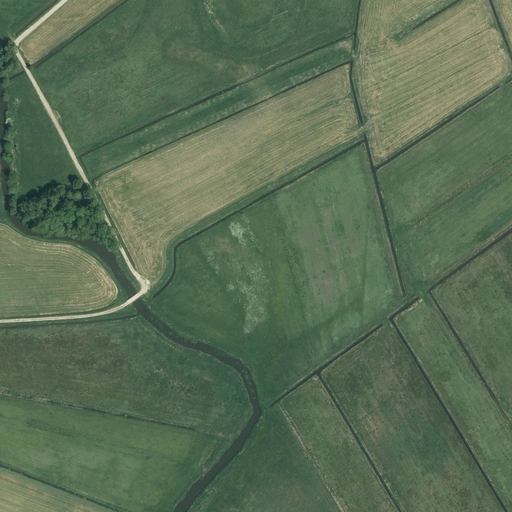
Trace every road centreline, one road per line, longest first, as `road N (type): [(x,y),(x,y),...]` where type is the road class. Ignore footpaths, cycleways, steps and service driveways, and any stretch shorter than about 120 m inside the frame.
road 1 (track): [(65,0),(15,47),(142,282),(139,294)]
road 2 (track): [(0,321),(103,313),(139,294)]
